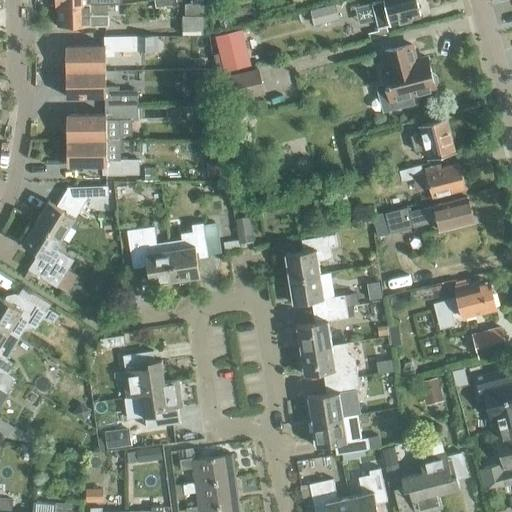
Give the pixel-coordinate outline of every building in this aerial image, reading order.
[(204,34),(204,15),(203,0),(190,0),(190,2),(185,3),(185,15),(183,15),(183,34),(204,34)] [(416,0),(385,0),(373,3),(379,27),(421,16),(416,0)] [(310,8),(315,25),(340,19),(336,2),(310,8)] [(58,7),(59,26),(98,25),(110,25),(109,4),(92,5),(92,6),(58,7)] [(212,36),(222,72),(229,70),(223,49),(237,45),(233,30),(212,36)] [(67,71),(106,70),(106,52),(138,51),(138,36),(106,36),(106,44),(67,44),(67,71)] [(428,57),(416,60),(412,44),(384,51),(388,67),(383,69),(391,101),(392,101),(393,107),(413,102),(411,96),(436,89),(435,86),(437,81),(436,75),(432,72),(428,57)] [(222,76),(229,102),(265,93),(259,67),(222,76)] [(107,104),(139,104),(139,90),(120,90),(120,86),(106,86),(106,70),(67,71),(68,96),(107,96),(107,104)] [(68,140),(121,139),(121,135),(133,135),(132,120),(139,120),(139,104),(107,104),(107,114),(68,114),(68,140)] [(429,159),(457,152),(449,118),(421,125),(423,133),(412,136),(416,151),(427,148),(429,159)] [(213,121),(216,138),(223,137),(221,120),(213,121)] [(121,139),(68,140),(68,165),(107,165),(107,174),(140,174),(140,159),(121,159),(121,139)] [(460,164),(444,168),(443,163),(427,167),(427,170),(424,171),(423,165),(401,171),(404,182),(416,179),(419,190),(432,187),(434,197),(466,189),(460,164)] [(35,221),(62,238),(87,197),(107,196),(107,185),(67,186),(68,198),(62,208),(48,200),(35,221)] [(441,230),(475,221),(468,197),(411,212),(410,208),(387,213),(373,217),(378,236),(438,221),(441,230)] [(238,219),(241,243),(254,241),(250,217),(238,219)] [(56,249),(62,238),(35,221),(22,243),(41,254),(31,271),(57,287),(74,260),(56,249)] [(169,241),(175,280),(200,276),(197,254),(207,252),(203,223),(192,224),(193,231),(180,233),(181,239),(169,241)] [(175,280),(169,241),(157,243),(154,226),(127,230),(132,263),(147,261),(150,284),(175,280)] [(290,278),(322,273),(320,260),(332,258),(331,247),(337,246),(336,234),(307,239),(308,250),(286,253),(290,278)] [(318,310),(347,306),(345,295),(326,298),(322,273),(290,278),(294,303),(316,300),(318,310)] [(490,281),(473,286),(471,277),(454,281),(459,297),(435,303),(442,328),(456,324),(452,311),(462,309),(464,317),(497,308),(490,281)] [(425,288),(428,301),(450,296),(447,283),(425,288)] [(0,325),(19,337),(24,329),(33,327),(36,329),(42,318),(53,325),(60,314),(48,307),(46,311),(17,293),(16,295),(7,297),(6,299),(0,295),(0,325)] [(301,350),(333,344),(329,320),(349,317),(347,306),(318,310),(320,321),(297,325),(301,350)] [(6,359),(19,337),(0,325),(0,368),(8,374),(14,364),(6,359)] [(473,334),(478,356),(507,349),(502,327),(473,334)] [(124,344),(123,335),(100,338),(101,348),(124,344)] [(329,382),(358,377),(356,366),(355,357),(348,352),(347,342),(333,344),(301,350),(305,374),(327,371),(329,382)] [(164,381),(165,381),(162,360),(156,361),(154,350),(124,354),(126,370),(125,370),(128,397),(141,395),(142,395),(141,390),(165,386),(164,381)] [(497,429),(511,424),(511,367),(476,377),(480,393),(486,392),(493,419),(495,419),(497,429)] [(8,374),(0,368),(0,388),(6,393),(15,378),(8,374)] [(312,421),(344,416),(341,392),(360,389),(358,377),(329,382),(331,393),(309,396),(312,421)] [(142,395),(141,395),(144,416),(145,416),(146,427),(180,422),(177,407),(181,407),(178,379),(165,381),(164,381),(165,386),(141,390),(142,395)] [(342,453),(365,450),(369,449),(368,438),(348,441),(344,416),(312,421),(316,446),(339,443),(340,454),(342,453)] [(511,424),(497,429),(500,438),(498,439),(504,462),(480,468),(485,490),(511,483),(511,424)] [(365,450),(342,453),(343,460),(357,458),(357,456),(366,455),(365,450)] [(439,493),(439,494),(460,489),(458,480),(469,477),(462,452),(447,456),(446,453),(420,460),(423,472),(424,473),(428,472),(434,494),(439,493)] [(196,484),(236,478),(232,453),(205,457),(204,455),(180,459),(181,470),(194,468),(196,481),(196,484)] [(350,496),(353,511),(378,511),(376,499),(387,497),(381,468),(369,471),(370,473),(359,476),(363,494),(350,496)] [(421,511),(443,507),(439,494),(439,493),(434,494),(428,472),(424,473),(423,472),(403,477),(405,487),(394,490),(400,511),(407,511),(416,510),(416,511),(421,511)] [(199,507),(239,502),(236,478),(196,484),(196,481),(183,482),(184,493),(197,492),(199,506),(199,507)] [(353,511),(350,496),(338,499),(334,478),(309,484),(315,511),(316,511),(327,510),(327,511),(353,511)] [(11,511),(13,500),(0,498),(0,511),(11,511)] [(240,511),(239,502),(199,507),(199,506),(186,507),(187,511),(240,511)] [(75,511),(76,505),(54,503),(53,511),(75,511)]
